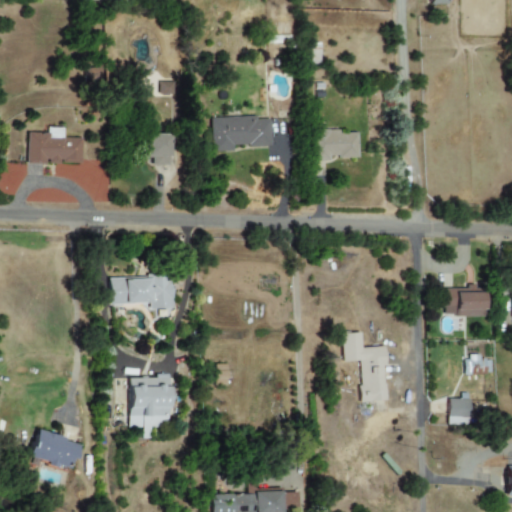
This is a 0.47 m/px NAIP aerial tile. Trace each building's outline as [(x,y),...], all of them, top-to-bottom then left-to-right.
[(268,146),(267,119),(254,119),(254,116),(207,118),(208,152),(230,152),(229,147),(268,146)] [(79,164),(79,138),(60,138),(60,129),(45,128),(45,134),(25,133),(24,165),(44,165),(44,163),(79,164)] [(355,131),(309,132),(310,159),(356,158),(355,131)] [(167,165),(167,134),(144,135),(145,166),(167,165)] [(106,305),(146,304),(146,310),(169,309),(168,277),(106,279),(106,305)] [(481,316),(481,288),(440,288),(440,317),(481,316)] [(357,403),(383,401),(381,365),(382,365),(381,347),(358,348),(357,333),(338,334),(339,362),(355,361),(357,403)] [(223,364),(210,365),(211,386),(224,386),(223,364)] [(166,374),(153,375),(153,379),(125,379),(126,428),(140,428),(140,439),(147,439),(147,428),(167,427),(166,374)] [(24,458),(70,470),(77,443),(31,431),(24,458)] [(511,496),(511,467),(503,467),(503,496),(511,496)] [(278,511),(278,493),(208,494),(208,511),(278,511)] [(286,508),(294,508),(295,493),(286,493),(286,508)]
